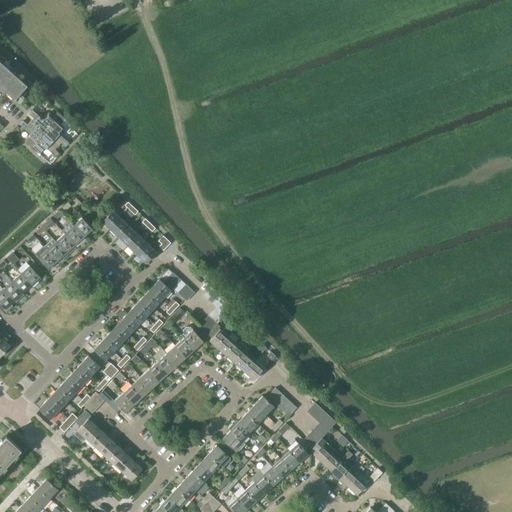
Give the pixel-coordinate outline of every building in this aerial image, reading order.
[(0,86),(17,102),(33,84),(28,80),(24,83),(15,75),(18,71),(14,68),(11,71),(1,62),(4,59),(1,56),(0,56),(0,86)] [(44,134),(57,120),(61,115),(57,112),(53,116),(49,113),(45,118),(42,119),(32,110),(29,114),(33,118),(30,122),(44,134)] [(57,120),(44,134),(58,146),(61,143),(66,147),(69,143),(59,134),(59,131),(64,126),(60,123),(64,118),(61,115),(57,120)] [(32,147),(44,134),(30,122),(28,124),(23,120),(20,124),(29,133),(30,136),(25,141),(32,147)] [(58,146),(44,134),(32,147),(39,153),(44,148),(47,148),(56,157),(60,153),(55,149),(58,146)] [(68,202),(62,207),(65,211),(71,206),(68,202)] [(133,206),(130,209),(135,214),(138,211),(133,206)] [(62,213),(59,210),(53,215),(56,219),(62,213)] [(110,230),(121,218),(112,210),(101,221),(110,230)] [(54,222),(50,217),(41,225),(46,230),(54,222)] [(73,225),(83,237),(92,229),(82,217),(73,225)] [(121,218),(110,230),(119,238),(130,226),(121,218)] [(147,226),(151,222),(145,218),(142,221),(147,226)] [(73,225),(70,222),(61,230),(64,233),(75,245),(78,242),(79,244),(85,239),(83,237),(73,225)] [(151,222),(147,226),(153,231),(156,227),(151,222)] [(45,229),(41,226),(36,231),(39,235),(45,229)] [(128,246),(139,235),(130,226),(119,238),(128,246)] [(75,245),(64,233),(56,241),(66,253),(68,254),(75,247),(75,245)] [(36,237),(33,234),(27,239),(30,243),(36,237)] [(139,235),(128,246),(136,255),(147,243),(139,235)] [(171,241),(164,235),(159,240),(162,243),(160,245),(164,249),(171,241)] [(56,241),(53,238),(44,246),(59,262),(68,254),(56,241)] [(147,243),(136,255),(145,263),(156,252),(147,243)] [(44,246),(43,245),(34,253),(48,269),(57,261),(44,246)] [(16,256),(12,252),(7,257),(10,261),(16,256)] [(40,276),(29,264),(20,273),(31,284),(33,286),(38,281),(36,280),(40,276)] [(169,284),(177,275),(173,271),(165,280),(169,284)] [(12,281),(22,292),(31,284),(20,273),(12,281)] [(177,275),(169,284),(173,288),(182,279),(177,275)] [(151,287),(163,298),(171,289),(159,278),(151,287)] [(182,279),(173,288),(178,292),(186,283),(182,279)] [(22,292),(12,281),(3,289),(15,302),(21,297),(19,295),(22,292)] [(186,283),(178,292),(182,296),(190,287),(186,283)] [(207,299),(216,290),(211,286),(203,295),(207,299)] [(163,298),(151,287),(143,296),(154,307),(163,298)] [(190,287),(182,296),(186,300),(195,291),(190,287)] [(14,300),(3,288),(0,291),(0,303),(6,310),(12,305),(11,304),(14,301),(13,300),(14,300)] [(216,290),(207,299),(212,303),(220,294),(216,290)] [(220,294),(212,303),(216,306),(233,305),(220,294)] [(154,307),(143,296),(134,305),(146,316),(154,307)] [(146,316),(134,305),(126,314),(138,325),(146,316)] [(212,311),(221,319),(227,312),(233,305),(216,306),(212,311)] [(175,309),(171,306),(167,312),(170,315),(175,309)] [(180,308),(176,311),(172,316),(169,319),(174,324),(184,312),(180,308)] [(208,315),(217,323),(221,319),(212,311),(208,315)] [(138,325),(126,314),(118,323),(130,333),(138,325)] [(213,327),(217,323),(208,315),(204,319),(213,327)] [(155,324),(158,327),(163,322),(159,319),(155,324)] [(213,327),(204,319),(200,324),(209,332),(213,327)] [(168,320),(164,324),(168,328),(172,324),(168,320)] [(236,328),(240,324),(236,320),(232,324),(236,328)] [(130,333),(118,323),(110,331),(121,342),(130,333)] [(212,338),(209,340),(218,348),(229,336),(220,328),(221,327),(217,323),(213,327),(207,334),(212,338)] [(158,327),(155,324),(150,329),(153,332),(158,327)] [(183,337),(194,349),(203,341),(190,327),(186,326),(183,329),(183,333),(185,336),(183,337)] [(249,332),(244,328),(240,332),(245,336),(249,332)] [(156,339),(160,336),(163,332),(160,329),(153,336),(156,339)] [(121,342),(110,331),(102,340),(113,351),(121,342)] [(7,333),(0,340),(0,356),(11,345),(6,341),(10,336),(7,333)] [(183,337),(181,335),(173,343),(175,345),(186,357),(194,349),(183,337)] [(254,344),(258,339),(253,335),(249,340),(254,344)] [(229,336),(218,348),(227,356),(238,344),(229,336)] [(113,351),(102,340),(93,349),(105,360),(113,351)] [(227,356),(236,364),(246,352),(249,349),(240,341),(238,344),(227,356)] [(263,352),(267,347),(262,343),(258,348),(263,352)] [(166,353),(177,365),(186,357),(175,345),(166,353)] [(138,352),(141,356),(147,349),(144,346),(138,352)] [(271,360),(275,355),(271,351),(267,356),(271,360)] [(246,352),(236,364),(245,372),(255,360),(246,352)] [(177,365),(166,353),(157,361),(168,373),(177,365)] [(80,364),(92,374),(100,366),(88,355),(80,364)] [(255,360),(245,372),(254,380),(264,368),(255,360)] [(148,369),(159,381),(168,373),(157,361),(148,369)] [(127,363),(123,368),(127,372),(132,367),(127,363)] [(92,374),(80,364),(72,372),(83,383),(92,374)] [(140,376),(151,388),(159,381),(148,369),(140,376)] [(83,383),(72,372),(63,381),(75,392),(83,383)] [(131,384),(142,396),(151,388),(140,376),(131,384)] [(55,390),(67,401),(75,392),(63,381),(55,390)] [(123,392),(133,404),(142,396),(131,384),(123,392)] [(271,400),(279,391),(275,387),(267,396),(271,400)] [(99,394),(104,400),(108,403),(112,398),(103,389),(99,394)] [(67,401),(55,390),(47,399),(59,410),(67,401)] [(91,396),(100,404),(104,400),(99,394),(95,391),(91,396)] [(279,391),(271,400),(276,404),(284,395),(279,391)] [(133,404),(123,392),(114,400),(124,412),(133,404)] [(86,402),(87,401),(90,397),(87,394),(82,399),(86,402)] [(254,403),(266,414),(274,405),(262,395),(254,403)] [(284,395),(276,404),(280,408),(288,399),(284,395)] [(87,401),(96,409),(100,404),(91,396),(90,397),(87,401)] [(59,410),(47,399),(39,408),(50,419),(59,410)] [(86,402),(82,399),(77,404),(81,407),(83,405),(86,402)] [(284,412),(292,403),(288,399),(280,408),(284,412)] [(96,409),(87,401),(86,402),(83,405),(92,413),(96,409)] [(311,414),(319,406),(315,402),(307,411),(311,414)] [(266,414),(254,403),(246,412),(257,423),(266,414)] [(292,403),(284,412),(288,416),(296,407),(292,403)] [(315,419),(323,410),(322,408),(319,406),(311,414),(315,419)] [(91,415),(85,409),(74,421),(80,426),(77,430),(86,438),(97,426),(92,421),(93,419),(90,416),(91,415)] [(319,422),(336,422),(323,410),(315,419),(319,422)] [(238,421),(249,431),(257,423),(246,412),(238,421)] [(67,418),(72,423),(77,417),(72,413),(67,418)] [(72,423),(67,418),(59,427),(64,432),(72,423)] [(249,431),(238,421),(230,430),(241,440),(249,431)] [(336,422),(319,422),(315,426),(324,434),(332,425),(336,422)] [(99,424),(97,426),(86,438),(95,447),(106,434),(101,429),(102,428),(99,424)] [(320,438),(321,437),(324,434),(315,426),(311,430),(320,438)] [(241,440),(230,430),(222,438),(233,449),(241,440)] [(307,435),(316,443),(320,438),(311,430),(307,435)] [(107,432),(106,434),(95,447),(104,455),(115,443),(115,442),(109,437),(111,436),(107,432)] [(340,443),(345,437),(342,434),(336,440),(340,443)] [(6,435),(6,436),(0,441),(0,471),(21,449),(6,435)] [(316,443),(307,435),(303,439),(312,447),(316,443)] [(321,437),(320,438),(316,443),(312,447),(316,450),(313,453),(322,462),(334,449),(321,437)] [(345,437),(340,443),(343,446),(348,440),(345,437)] [(116,441),(115,442),(115,443),(104,455),(113,463),(124,451),(118,446),(120,444),(116,441)] [(289,450),(299,461),(308,453),(298,442),(289,450)] [(208,453),(219,464),(220,464),(223,467),(230,459),(230,457),(216,444),(208,453)] [(125,449),(124,451),(113,463),(122,472),(133,459),(132,459),(127,454),(129,452),(125,449)] [(330,470),(340,460),(343,457),(334,449),(322,462),(330,470)] [(280,458),(290,469),(299,461),(289,450),(280,458)] [(333,475),(337,479),(339,478),(351,465),(346,460),(352,454),(348,450),(343,457),(340,460),(330,470),(334,473),(333,475)] [(219,464),(208,453),(200,462),(211,473),(219,464)] [(134,457),(132,459),(133,459),(122,472),(131,480),(142,468),(136,462),(138,461),(134,457)] [(271,465),(271,466),(282,477),(290,469),(280,458),(271,465)] [(192,470),(203,481),(211,473),(200,462),(192,470)] [(271,466),(271,465),(268,462),(259,470),(273,485),(282,477),(271,466)] [(348,486),(360,473),(364,468),(361,465),(356,469),(351,465),(339,478),(340,479),(338,480),(343,485),(345,483),(348,486)] [(374,481),(382,472),(378,468),(369,477),(374,481)] [(203,481),(192,470),(184,479),(196,490),(198,492),(206,484),(203,481)] [(273,485),(259,470),(251,477),(254,481),(264,493),(273,485)] [(368,480),(360,473),(348,486),(357,494),(366,484),(365,483),(368,480)] [(38,487),(49,497),(58,489),(47,478),(38,487)] [(176,488),(187,499),(196,490),(184,479),(176,488)] [(264,493),(254,481),(245,489),(256,501),(264,493)] [(49,497),(38,487),(30,496),(41,506),(49,497)] [(168,496),(179,507),(187,499),(176,488),(168,496)] [(256,501),(245,489),(236,497),(247,509),(256,501)] [(205,496),(208,500),(217,507),(220,503),(209,492),(205,496)] [(67,506),(72,501),(65,495),(60,500),(67,506)] [(22,505),(29,511),(35,511),(41,506),(30,496),(22,505)] [(179,507),(168,496),(160,505),(167,511),(180,511),(182,510),(179,507)] [(243,511),(247,509),(236,497),(227,505),(233,511),(243,511)] [(205,504),(213,511),(217,507),(208,500),(205,504)] [(72,501),(67,506),(73,511),(74,511),(78,508),(72,501)] [(365,511),(384,511),(390,507),(385,503),(376,511),(375,511),(370,507),(365,511)]
